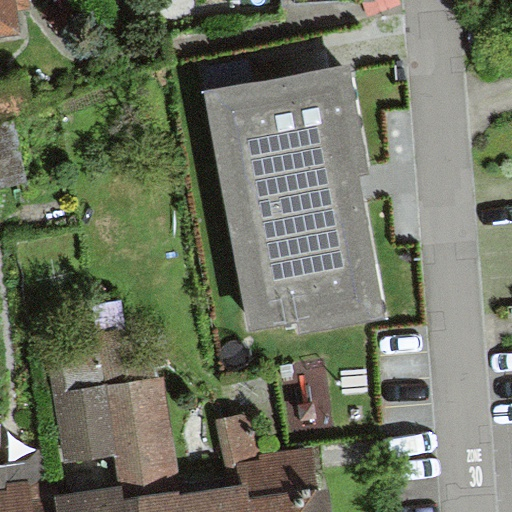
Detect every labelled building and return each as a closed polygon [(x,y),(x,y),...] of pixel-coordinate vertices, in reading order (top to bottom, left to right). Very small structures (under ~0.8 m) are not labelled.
[(0,0),(0,41),(22,39),(17,0),(0,0)] [(205,97),(251,339),(298,329),(301,343),(387,326),(360,183),(370,181),(349,70),(205,97)] [(0,84),(0,121),(29,111),(17,78),(0,84)] [(16,122),(0,126),(0,192),(29,185),(16,122)] [(107,390),(54,400),(67,467),(113,458),(174,448),(162,380),(130,386),(120,331),(97,335),(100,355),(107,390)] [(107,390),(100,355),(48,364),(54,400),(107,390)] [(334,511),(332,493),(323,494),(316,449),(263,456),(259,423),(244,416),(214,421),(223,475),(236,473),(239,488),(181,498),(181,495),(128,502),(126,488),(118,490),(53,500),(55,511),(334,511)] [(27,463),(11,465),(13,486),(34,484),(50,476),(45,447),(27,463)] [(181,495),(174,448),(113,458),(118,490),(126,488),(128,502),(181,495)] [(0,511),(37,511),(34,484),(13,486),(11,465),(1,467),(0,466),(0,511)]
